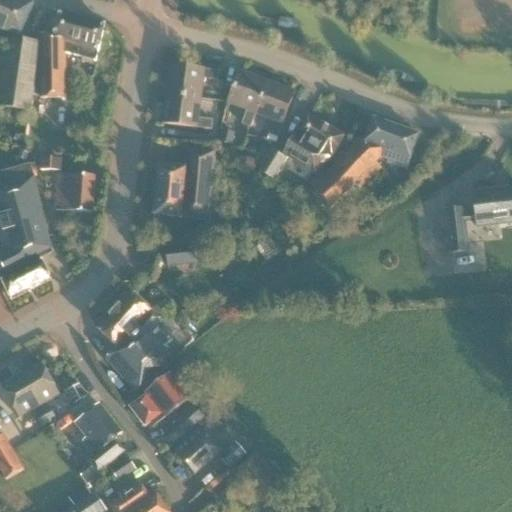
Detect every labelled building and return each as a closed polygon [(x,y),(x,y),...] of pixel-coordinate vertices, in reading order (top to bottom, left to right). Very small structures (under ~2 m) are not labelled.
[(0,0),(0,30),(19,38),(33,5),(21,0),(0,0)] [(40,44),(41,96),(41,99),(66,99),(66,54),(83,58),(82,63),(93,66),(94,61),(96,62),(105,25),(61,13),(54,38),(40,34),(40,44)] [(33,95),(41,96),(40,44),(9,39),(7,50),(0,49),(0,108),(30,113),(33,95)] [(171,66),(167,95),(201,99),(204,80),(218,81),(219,72),(171,66)] [(251,128),(256,115),(268,83),(240,72),(228,104),(248,111),(242,125),(251,128)] [(295,93),(268,83),(256,115),(274,122),(269,135),(278,138),(295,93)] [(201,99),(167,95),(164,124),(212,130),(213,121),(199,119),(201,99)] [(332,157),(344,137),(308,116),(284,155),(315,174),(332,157)] [(407,170),(419,136),(374,119),(365,143),(358,140),(344,155),(342,153),(307,189),(329,211),(355,185),(359,189),(381,168),(376,163),(381,158),(389,161),(388,164),(407,170)] [(235,133),(222,130),(219,143),(233,146),(235,133)] [(269,153),(262,148),(247,148),(245,157),(261,167),(258,171),(275,181),(287,160),(271,150),(269,153)] [(208,221),(215,153),(188,151),(187,169),(160,167),(155,216),(208,221)] [(31,167),(51,169),(52,156),(32,155),(31,167)] [(34,177),(11,184),(7,171),(0,172),(0,257),(1,259),(0,259),(0,275),(12,301),(51,281),(39,255),(51,250),(34,177)] [(92,213),(95,176),(72,176),(58,175),(56,211),(92,213)] [(477,228),(511,223),(511,191),(495,194),(495,191),(473,193),(476,215),(465,216),(464,208),(444,211),(450,255),(470,252),(466,223),(476,222),(477,228)] [(194,247),(166,250),(169,268),(196,265),(194,247)] [(137,392),(174,360),(153,337),(152,339),(149,336),(163,322),(132,294),(99,330),(118,348),(107,359),(137,392)] [(42,364),(21,376),(40,407),(60,395),(42,364)] [(154,427),(166,418),(190,400),(170,373),(144,393),(147,396),(131,408),(145,427),(151,423),(154,427)] [(19,419),(40,407),(21,376),(1,387),(19,419)] [(98,473),(125,452),(115,440),(122,435),(99,405),(75,424),(87,438),(82,442),(94,457),(89,461),(98,473)] [(50,424),(57,420),(50,407),(42,411),(50,424)] [(192,407),(174,422),(185,435),(203,419),(192,407)] [(50,424),(42,411),(35,416),(42,429),(50,424)] [(194,474),(221,451),(201,428),(175,451),(181,458),(194,474)] [(0,469),(6,480),(23,469),(4,436),(0,437),(0,469)] [(247,455),(236,443),(220,458),(231,470),(247,455)] [(265,504),(285,487),(269,467),(267,469),(256,455),(238,470),(265,504)] [(118,482),(136,470),(128,458),(110,470),(118,482)] [(89,463),(78,472),(87,485),(99,476),(89,463)] [(113,511),(169,511),(153,489),(147,494),(140,485),(109,506),(113,511)] [(106,511),(94,495),(69,511),(106,511)]
